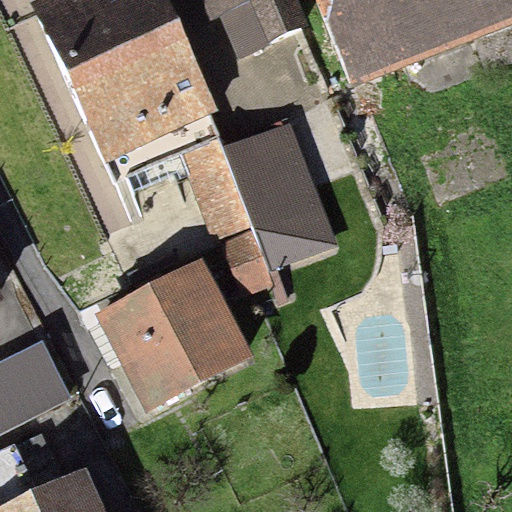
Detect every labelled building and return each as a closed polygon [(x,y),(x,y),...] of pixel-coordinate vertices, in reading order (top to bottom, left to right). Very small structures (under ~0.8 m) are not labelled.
[(196,127),(141,0),(61,0),(29,14),(96,169),(196,127)] [(291,32),(278,0),(190,0),(203,28),(236,14),(250,49),(291,32)] [(307,0),(343,90),(511,24),(511,22),(503,0),(307,0)] [(511,0),(503,0),(511,22),(511,0)] [(328,141),(313,107),(213,150),(275,292),(375,249),(368,235),(328,141)] [(328,141),(368,235),(404,219),(363,125),(328,141)] [(275,292),(213,150),(181,164),(243,306),(275,292)] [(38,356),(0,375),(0,441),(65,409),(38,356)] [(0,511),(25,511),(65,496),(45,447),(0,465),(0,511)] [(65,496),(25,511),(86,511),(78,491),(65,496)]
